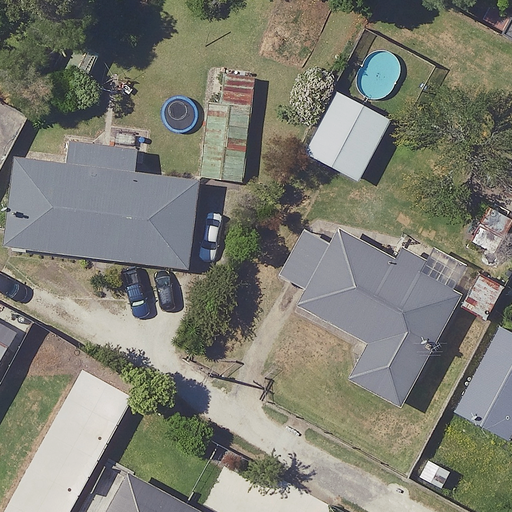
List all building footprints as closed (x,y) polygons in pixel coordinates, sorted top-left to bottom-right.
[(511,7),(500,29),(511,35),(511,7)] [(391,116),(339,90),(307,151),(360,178),(391,116)] [(251,107),(213,102),(205,175),(243,179),(251,107)] [(137,170),(138,153),(22,141),(11,243),(188,262),(197,177),(137,170)] [(458,298),(429,282),(441,259),(404,239),(395,256),(387,252),(316,214),(284,273),(309,286),(300,303),(369,339),(349,376),(401,404),(458,298)] [(505,287),(481,272),(461,302),(485,317),(505,287)] [(511,435),(511,330),(499,324),(455,410),(511,438),(511,435)] [(211,511),(131,469),(107,511),(211,511)]
